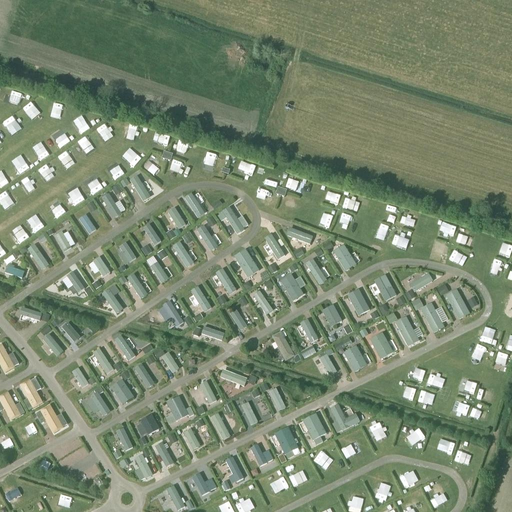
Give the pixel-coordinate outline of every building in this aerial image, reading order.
[(162,158),(163,159),(170,162),(171,161),(172,157),(172,155),(165,153),(163,154),(162,158)] [(130,182),(143,203),(150,199),(137,177),(130,182)] [(120,183),(124,189),(129,186),(126,180),(120,183)] [(111,190),(116,197),(122,193),(117,186),(111,190)] [(277,194),(277,195),(284,197),(286,197),(287,192),(286,191),(279,189),(278,190),(277,194)] [(184,199),(198,219),(205,215),(191,194),(184,199)] [(102,200),(114,220),(122,215),(109,195),(102,200)] [(211,207),(214,212),(223,207),(219,202),(211,207)] [(86,207),(91,214),(97,210),(92,203),(86,207)] [(226,219),(237,236),(244,231),(243,230),(248,227),(243,217),(237,221),(229,208),(222,213),(223,214),(217,217),(221,223),(226,219)] [(168,214),(178,231),(186,226),(175,209),(168,214)] [(79,221),(89,236),(96,231),(86,216),(79,221)] [(206,222),(210,229),(217,225),(212,218),(206,222)] [(143,230),(155,247),(161,243),(150,225),(143,230)] [(197,231),(211,253),(218,248),(204,227),(197,231)] [(289,229),(286,237),(310,246),(313,238),(289,229)] [(166,235),(170,242),(181,235),(178,230),(173,233),(172,231),(166,235)] [(55,238),(64,254),(72,250),(62,233),(55,238)] [(182,238),(187,246),(193,242),(188,234),(182,238)] [(38,239),(42,245),(47,241),(43,235),(38,239)] [(264,240),(278,261),(285,257),(271,236),(264,240)] [(173,248),(187,269),(194,264),(180,243),(173,248)] [(323,247),(326,253),(334,249),(330,243),(323,247)] [(119,248),(129,264),(136,259),(126,244),(119,248)] [(28,251),(42,272),(50,267),(35,246),(28,251)] [(345,273),(356,266),(344,246),(333,253),(345,273)] [(141,251),(146,258),(152,253),(147,247),(141,251)] [(293,253),(297,259),(304,255),(301,249),(293,253)] [(318,259),(324,255),(320,249),(314,253),(318,259)] [(157,255),(162,262),(168,258),(163,251),(157,255)] [(234,258),(247,279),(259,272),(246,251),(234,258)] [(93,263),(103,278),(110,274),(100,258),(93,263)] [(306,265),(319,287),(327,282),(313,261),(306,265)] [(150,268),(161,285),(168,280),(157,263),(150,268)] [(267,269),(271,276),(277,272),(273,265),(267,269)] [(288,269),(292,274),(298,270),(295,265),(288,269)] [(5,274),(22,280),(24,273),(7,267),(5,274)] [(215,275),(229,297),(236,292),(223,270),(215,275)] [(260,276),(264,281),(270,278),(266,272),(260,276)] [(67,278),(78,294),(85,290),(73,273),(67,278)] [(127,280),(141,300),(148,296),(134,275),(127,280)] [(428,275),(409,286),(414,294),(433,282),(428,275)] [(292,276),(280,283),(293,303),(304,296),(300,290),(306,287),(300,278),(295,282),(292,276)] [(374,283),(385,303),(396,297),(385,276),(374,283)] [(118,281),(122,287),(127,283),(123,277),(118,281)] [(269,280),(263,284),(268,291),(273,287),(269,280)] [(92,286),(96,291),(102,287),(98,281),(92,286)] [(242,286),(246,292),(252,289),(248,283),(242,286)] [(437,291),(441,298),(449,293),(445,286),(437,291)] [(102,295),(117,315),(123,310),(114,298),(119,294),(115,287),(109,291),(109,290),(102,295)] [(84,292),(88,297),(93,294),(90,288),(84,292)] [(191,293),(204,314),(212,309),(198,288),(191,293)] [(347,297),(358,318),(370,311),(358,291),(347,297)] [(446,297),(458,321),(470,315),(457,291),(446,297)] [(253,297),(266,316),(273,312),(260,292),(253,297)] [(405,295),(409,302),(415,299),(411,292),(405,295)] [(217,300),(221,307),(227,303),(223,296),(217,300)] [(396,301),(399,308),(406,304),(402,297),(396,301)] [(238,302),(242,309),(248,305),(244,298),(238,302)] [(467,302),(471,310),(478,306),(474,299),(467,302)] [(412,304),(416,312),(423,308),(419,300),(412,304)] [(163,307),(176,329),(184,324),(170,303),(163,307)] [(378,309),(383,318),(390,314),(385,305),(378,309)] [(420,311),(433,335),(444,329),(431,305),(420,311)] [(322,312),(330,329),(342,323),(333,306),(322,312)] [(19,316),(40,322),(41,315),(22,309),(19,316)] [(230,315),(241,332),(247,328),(236,311),(230,315)] [(370,316),(373,322),(379,318),(376,312),(370,316)] [(43,315),(41,322),(48,324),(50,317),(43,315)] [(193,319),(196,324),(203,320),(200,315),(193,319)] [(386,319),(390,326),(397,322),(394,315),(386,319)] [(184,321),(188,328),(193,325),(189,317),(184,321)] [(395,325),(408,349),(419,343),(406,319),(395,325)] [(51,324),(54,329),(60,324),(56,320),(51,324)] [(300,325),(311,345),(318,341),(307,321),(300,325)] [(62,329),(74,344),(80,339),(68,324),(62,329)] [(343,329),(347,336),(353,333),(349,326),(343,329)] [(30,331),(34,336),(38,331),(34,327),(30,331)] [(40,333),(44,338),(52,331),(48,327),(40,333)] [(204,328),(201,335),(222,343),(225,335),(204,328)] [(359,334),(362,340),(368,337),(365,331),(359,334)] [(272,338),(285,363),(294,358),(281,333),(272,338)] [(369,341),(380,361),(393,354),(382,334),(369,341)] [(43,341),(57,358),(64,353),(49,336),(43,341)] [(114,342),(129,363),(136,358),(121,337),(114,342)] [(334,348),(337,353),(345,349),(342,343),(334,348)] [(142,351),(145,356),(153,351),(150,346),(142,351)] [(343,354),(354,374),(367,367),(356,347),(343,354)] [(93,355),(107,376),(114,371),(100,350),(93,355)] [(153,354),(157,360),(165,356),(161,350),(153,354)] [(301,354),(304,359),(310,356),(308,351),(301,354)] [(162,359),(172,375),(179,370),(169,355),(162,359)] [(319,360),(330,378),(337,374),(327,356),(319,360)] [(145,361),(149,367),(155,363),(151,357),(145,361)] [(113,367),(118,373),(123,369),(119,363),(113,367)] [(134,370),(147,390),(155,385),(142,366),(134,370)] [(72,374),(82,390),(89,385),(78,370),(72,374)] [(220,379),(244,388),(247,380),(223,371),(220,379)] [(120,376),(124,382),(130,378),(126,372),(120,376)] [(250,377),(247,385),(254,387),(257,379),(250,377)] [(111,389),(122,406),(134,399),(122,381),(111,389)] [(199,387),(209,406),(217,402),(207,383),(199,387)] [(260,388),(263,394),(269,391),(266,385),(260,388)] [(251,394),(254,399),(260,396),(257,390),(251,394)] [(279,413),(286,410),(276,390),(269,393),(279,413)] [(103,418),(111,413),(97,393),(90,398),(103,418)] [(166,404),(176,423),(188,417),(179,398),(166,404)] [(241,408),(251,427),(258,423),(248,404),(241,408)] [(223,408),(227,415),(233,412),(230,405),(223,408)] [(337,435),(360,423),(355,415),(346,420),(338,406),(330,410),(337,423),(332,426),(337,435)] [(196,410),(199,417),(205,414),(202,407),(196,410)] [(211,419),(223,442),(230,438),(218,415),(211,419)] [(313,442),(314,442),(316,446),(323,443),(321,438),(327,435),(316,415),(302,422),(313,442)] [(140,422),(148,437),(159,431),(151,416),(140,422)] [(195,424),(198,430),(205,427),(202,421),(195,424)] [(167,426),(170,432),(177,429),(173,422),(167,426)] [(285,456),(286,456),(288,460),(294,457),(292,452),(299,449),(289,428),(275,435),(285,456)] [(116,433),(125,453),(133,449),(123,430),(116,433)] [(191,430),(184,434),(193,452),(200,448),(191,430)] [(167,438),(171,446),(178,443),(173,435),(167,438)] [(138,441),(142,448),(147,445),(144,438),(138,441)] [(162,444),(155,448),(166,469),(174,465),(162,444)] [(141,452),(145,459),(150,456),(146,449),(141,452)] [(113,455),(116,461),(122,457),(119,452),(113,455)] [(146,481),(153,477),(142,456),(135,460),(140,470),(135,473),(140,482),(145,480),(146,481)] [(119,464),(122,470),(129,466),(126,461),(119,464)] [(99,489),(103,486),(98,479),(94,482),(99,489)] [(174,487),(167,491),(177,511),(178,511),(185,509),(174,487)] [(190,502),(185,504),(188,511),(189,511),(194,510),(190,502)]
